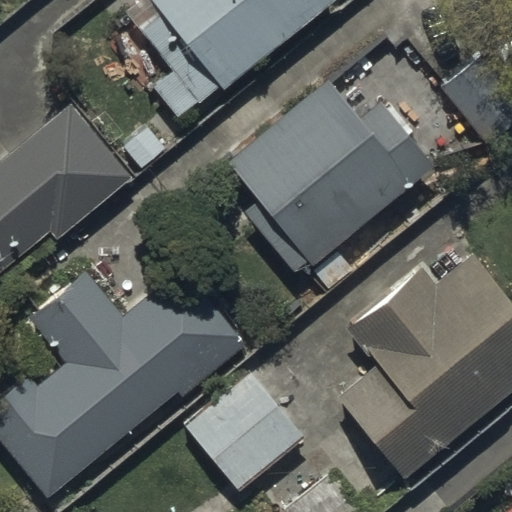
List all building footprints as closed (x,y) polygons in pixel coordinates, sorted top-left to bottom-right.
[(304,0),(154,0),(136,15),(170,54),(148,73),(174,103),(216,67),(220,72),(304,0)] [(511,82),(477,40),(435,74),(479,128),(511,101),(511,82)] [(427,146),(375,80),(353,97),(325,61),(223,140),(257,183),(243,195),(289,253),(427,146)] [(0,243),(116,148),(62,83),(0,133),(0,243)] [(511,370),(511,291),(474,245),(434,277),(415,254),(346,309),(377,348),(338,380),(401,459),(511,370)] [(232,320),(172,250),(119,296),(81,252),(22,302),(61,347),(32,372),(21,360),(0,378),(0,426),(46,480),(232,320)] [(297,421),(247,361),(184,412),(234,472),(297,421)] [(355,511),(368,502),(329,451),(280,489),(297,511),(355,511)] [(511,511),(511,491),(497,503),(504,511),(511,511)]
